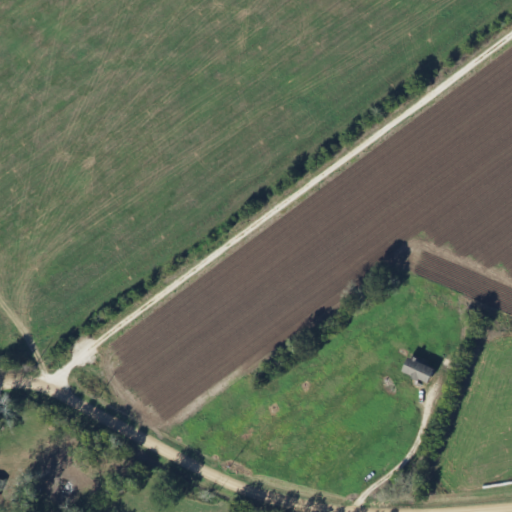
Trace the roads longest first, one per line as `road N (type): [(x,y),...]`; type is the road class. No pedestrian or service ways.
road 1 (residential): [(33,384),(511,32)]
road 2 (residential): [(0,389),(33,384),(189,469),(253,488),(342,508),(511,505)]
